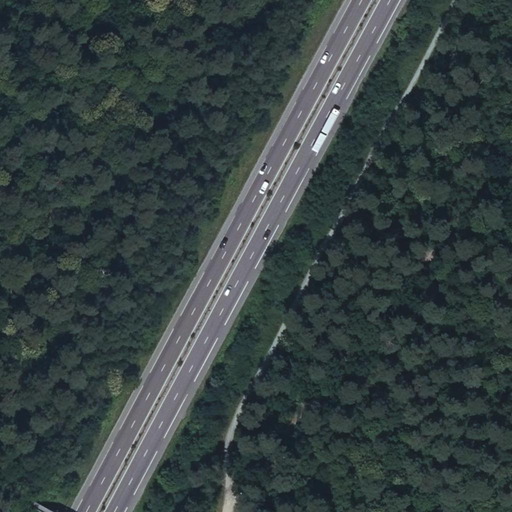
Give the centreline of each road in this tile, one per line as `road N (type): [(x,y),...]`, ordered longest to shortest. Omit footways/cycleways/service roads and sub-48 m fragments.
road 1 (trunk): [(362,0),(87,511)]
road 2 (trunk): [(116,511),(389,0)]
road 3 (track): [(287,0),(29,465),(0,472)]
road 4 (track): [(511,164),(333,384),(253,462),(228,511)]
